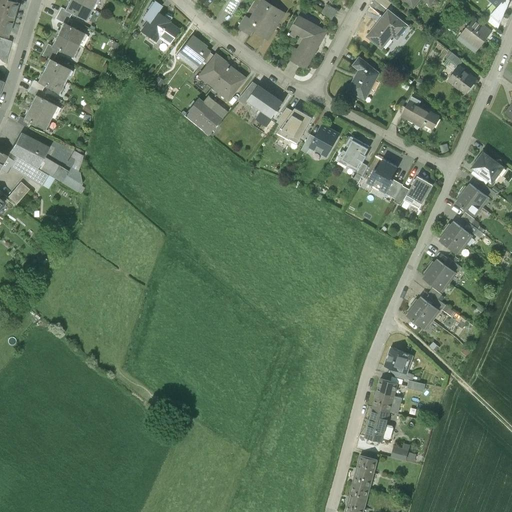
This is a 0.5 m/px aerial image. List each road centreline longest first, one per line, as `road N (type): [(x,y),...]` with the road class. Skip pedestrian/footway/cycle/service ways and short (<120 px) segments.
road 1 (residential): [(330,511),(391,313),(452,169)]
road 2 (track): [(511,428),(391,313)]
road 3 (residential): [(312,95),(254,62),(178,0)]
road 4 (residential): [(452,169),(312,95)]
road 5 (residential): [(452,169),(511,30)]
road 6 (residential): [(38,0),(0,114)]
